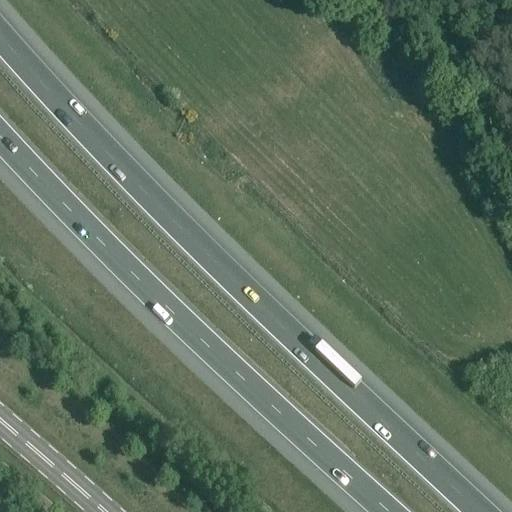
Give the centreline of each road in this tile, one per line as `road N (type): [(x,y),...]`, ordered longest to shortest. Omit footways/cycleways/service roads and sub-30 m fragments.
road 1 (motorway): [(479,511),(178,227),(0,42)]
road 2 (motorway): [(0,132),(124,267),(390,511)]
road 3 (tertiary): [(105,511),(0,420)]
